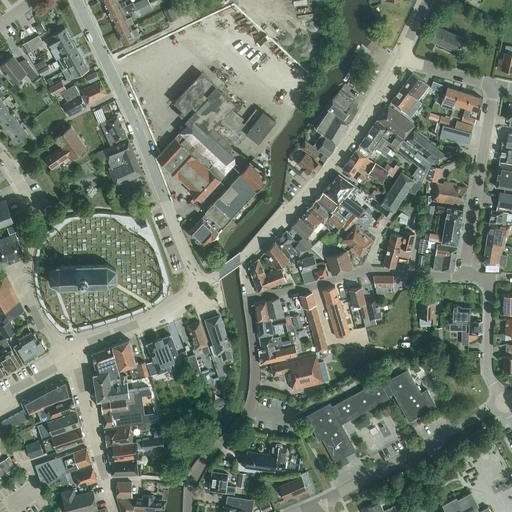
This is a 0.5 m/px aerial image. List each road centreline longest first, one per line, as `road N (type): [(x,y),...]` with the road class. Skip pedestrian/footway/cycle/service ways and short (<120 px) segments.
road 1 (unclassified): [(199,287),(75,0)]
road 2 (unclassified): [(199,287),(295,205),(401,57)]
road 3 (residential): [(64,359),(30,297),(31,207),(0,157)]
road 4 (residential): [(248,297),(363,274),(463,278)]
road 5 (residential): [(323,501),(503,401)]
road 6 (residential): [(463,278),(494,86)]
road 7 (unclassified): [(190,511),(196,474),(254,399),(254,343)]
road 8 (unclassified): [(74,347),(199,287)]
road 9 (residential): [(503,401),(486,368),(487,280)]
